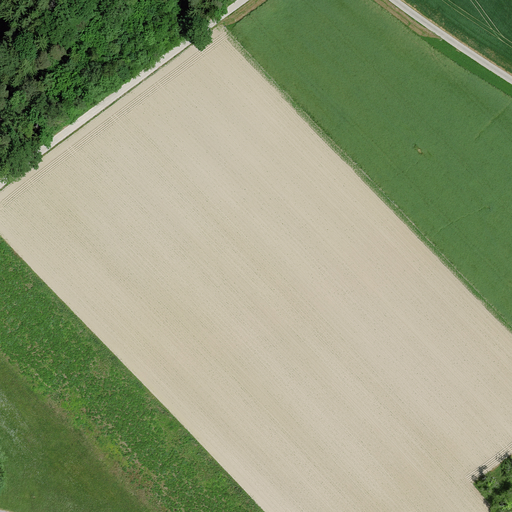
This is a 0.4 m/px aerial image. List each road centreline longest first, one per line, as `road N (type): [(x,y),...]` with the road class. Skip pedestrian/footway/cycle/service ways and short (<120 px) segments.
road 1 (track): [(0,185),(243,0)]
road 2 (track): [(511,80),(394,0)]
